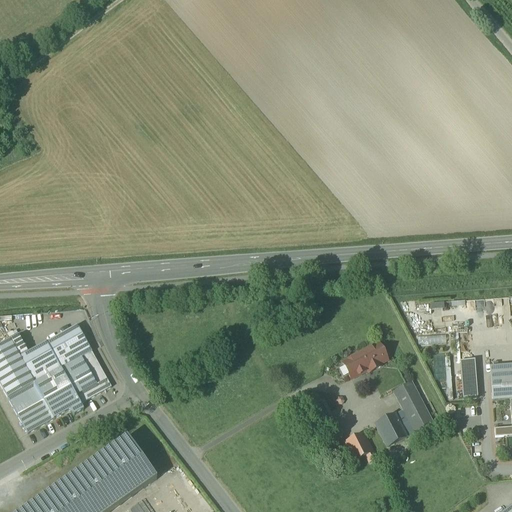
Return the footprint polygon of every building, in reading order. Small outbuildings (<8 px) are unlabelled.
[(20,359),(54,421),(70,411),(73,416),(83,411),(80,406),(111,388),(77,327),(28,355),(20,359)] [(18,337),(10,342),(20,359),(28,355),(18,337)] [(20,359),(10,342),(0,347),(0,386),(27,435),(54,421),(20,359)] [(379,346),(343,365),(351,381),(368,372),(369,375),(382,368),(380,366),(387,362),(379,346)] [(474,362),(460,363),(462,401),(477,400),(474,362)] [(511,366),(489,368),(492,403),(510,401),(511,429),(494,430),(495,439),(511,437),(511,366)] [(411,385),(394,393),(404,412),(395,416),(407,439),(432,426),(411,385)] [(326,419),(314,399),(303,406),(315,425),(326,419)] [(395,416),(375,426),(388,450),(407,439),(395,416)] [(364,435),(343,446),(352,463),(373,453),(364,435)] [(127,441),(26,511),(109,511),(154,480),(127,441)] [(145,511),(138,501),(119,511),(145,511)]
